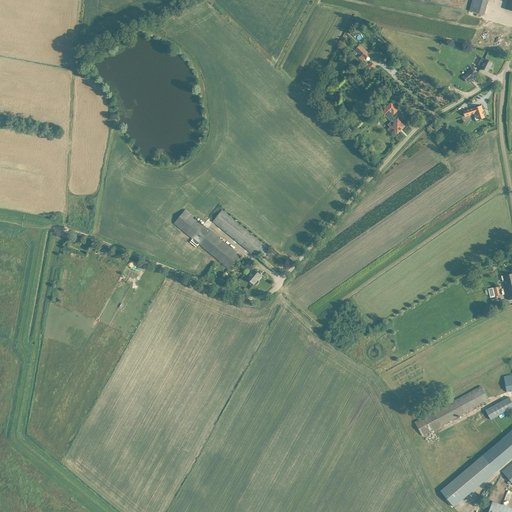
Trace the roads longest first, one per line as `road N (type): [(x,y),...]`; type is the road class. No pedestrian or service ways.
road 1 (track): [(59,225),(21,439),(112,511)]
road 2 (unclassified): [(270,293),(415,129),(505,75)]
road 3 (unclassified): [(270,293),(244,298),(139,256)]
road 4 (unclassified): [(511,198),(501,137),(505,75)]
